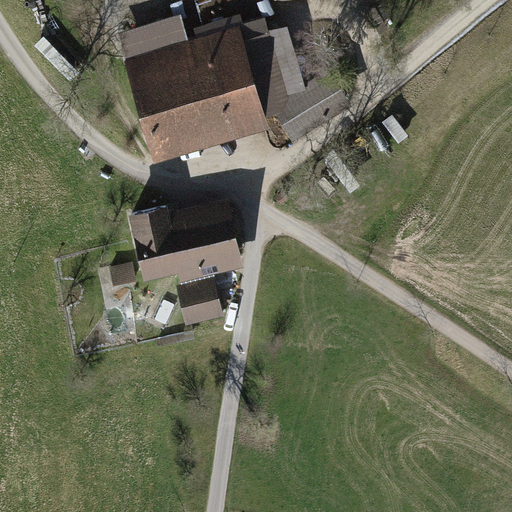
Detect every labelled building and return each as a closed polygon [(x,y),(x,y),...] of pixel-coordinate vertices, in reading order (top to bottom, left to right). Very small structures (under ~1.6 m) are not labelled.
[(266,13),(126,54),(155,155),(273,124),(267,109),(277,106),(285,104),(290,92),(289,89),(266,13)] [(289,89),(290,92),(285,104),(277,106),(294,134),(354,99),(333,65),(289,89)] [(169,198),(130,206),(145,274),(179,266),(181,277),(246,263),(230,193),(171,206),(169,198)] [(133,259),(110,264),(114,283),(137,278),(133,259)] [(225,313),(216,273),(177,282),(187,322),(225,313)]
